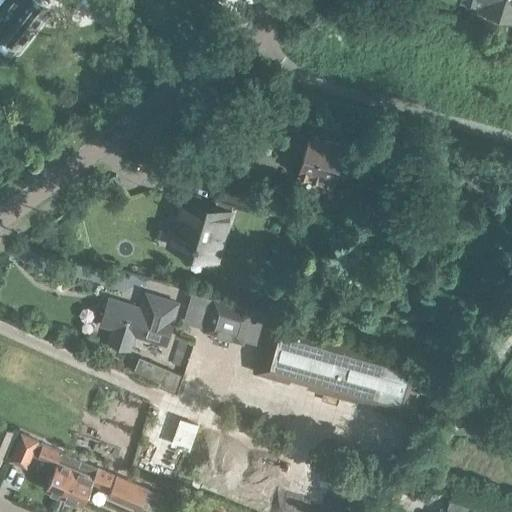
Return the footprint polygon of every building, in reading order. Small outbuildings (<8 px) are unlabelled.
[(0,0),(0,35),(18,50),(52,7),(43,0),(0,0)] [(511,0),(470,0),(481,3),(480,5),(511,15),(511,0)] [(342,142),(309,132),(297,173),(330,182),(333,170),(340,172),(345,155),(339,153),(342,142)] [(428,137),(417,134),(414,145),(426,148),(428,137)] [(231,155),(204,147),(199,164),(226,172),(231,155)] [(254,196),(218,185),(214,200),(249,211),(254,196)] [(227,214),(177,199),(163,249),(213,263),(227,214)] [(140,305),(108,295),(99,324),(111,328),(106,342),(131,350),(135,336),(166,345),(180,301),(145,290),(140,305)] [(209,332),(243,342),(251,317),(217,307),(209,332)] [(423,356),(269,314),(254,372),(287,382),(289,375),(306,380),(305,387),(356,401),(357,395),(375,400),(373,406),(407,416),(423,356)] [(178,379),(173,367),(162,371),(168,383),(178,379)] [(199,423),(180,417),(171,444),(190,450),(199,423)] [(14,430),(0,424),(0,467),(0,468),(4,459),(2,458),(14,430)] [(27,467),(38,439),(21,430),(9,459),(27,467)] [(61,451),(43,442),(37,457),(54,464),(45,489),(60,495),(67,477),(70,478),(78,457),(61,450),(61,451)] [(70,478),(67,477),(60,495),(82,504),(91,482),(109,490),(107,496),(139,509),(143,500),(148,487),(98,466),(78,457),(70,478)] [(148,487),(143,500),(150,502),(159,506),(164,493),(148,487)] [(203,511),(177,500),(172,511),(203,511)]
